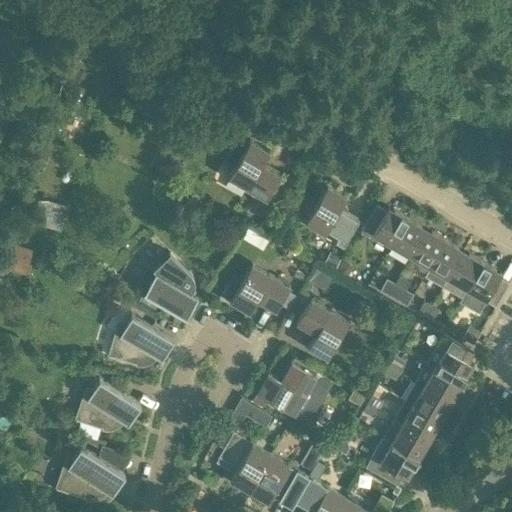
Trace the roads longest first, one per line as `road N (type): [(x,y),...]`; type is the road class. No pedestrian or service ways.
road 1 (residential): [(511,244),(391,169),(243,115)]
road 2 (residential): [(168,419),(224,379),(242,345),(206,328),(176,384)]
road 3 (track): [(414,0),(391,169)]
road 4 (track): [(243,115),(167,0)]
